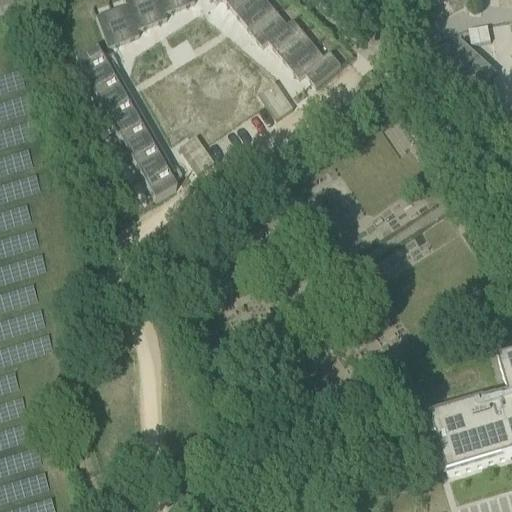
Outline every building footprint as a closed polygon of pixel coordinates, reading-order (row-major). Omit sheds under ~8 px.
[(0,22),(21,14),(16,0),(5,0),(0,2),(0,22)] [(138,0),(133,0),(123,4),(137,41),(138,41),(136,35),(150,30),(138,0)] [(138,0),(150,30),(165,24),(155,0),(138,0)] [(172,0),(155,0),(165,24),(166,24),(163,18),(178,13),(172,0)] [(190,0),(172,0),(178,13),(193,7),(190,0)] [(222,0),(214,7),(215,7),(221,2),(231,14),(247,0),(222,0)] [(262,0),(247,0),(231,14),(241,26),(267,5),(262,0)] [(124,10),(110,15),(122,47),(137,41),(123,4),(122,4),(124,10)] [(267,5),(241,26),(251,39),(277,17),(267,5)] [(110,15),(94,21),(106,53),(122,47),(110,15)] [(277,17),(251,39),(261,51),(293,25),(293,24),(287,29),(277,17)] [(293,25),(261,51),(262,52),(268,47),(277,58),(303,37),(293,25)] [(467,33),(470,49),(490,45),(487,30),(467,33)] [(303,37),(277,58),(288,71),(314,49),(303,37)] [(460,44),(428,80),(463,112),(496,76),(460,44)] [(314,49),(288,71),(298,83),(330,57),(329,56),(323,61),(314,49)] [(330,57),(298,83),(298,84),(305,78),(315,91),(340,69),(330,57)] [(94,58),(71,68),(83,93),(106,83),(100,70),(94,58)] [(106,83),(83,93),(94,117),(117,107),(106,83)] [(117,107),(94,117),(105,141),(128,131),(117,107)] [(481,111),(485,130),(500,127),(497,108),(481,111)] [(334,114),(317,126),(325,137),(342,126),(334,114)] [(128,131),(105,141),(116,165),(139,155),(128,131)] [(139,155),(116,165),(126,189),(150,179),(139,155)] [(150,179),(126,189),(138,214),(161,203),(158,196),(150,179)] [(496,402),(430,422),(447,479),(511,460),(511,459),(511,359),(497,364),(508,399),(497,403),(496,402)]
